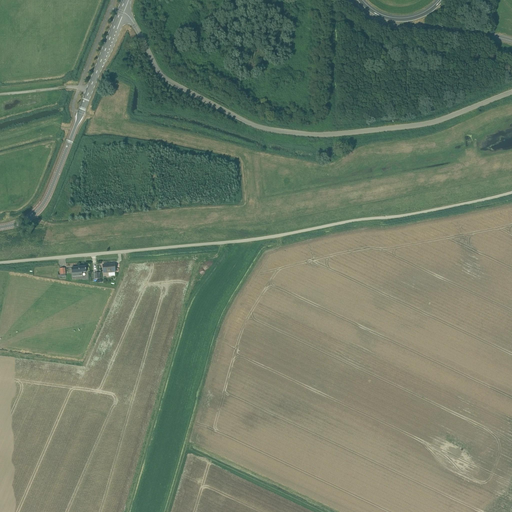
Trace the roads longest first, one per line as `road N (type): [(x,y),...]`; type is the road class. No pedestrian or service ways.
road 1 (unclassified): [(0,263),(266,237),(511,193)]
road 2 (unclassified): [(511,92),(416,126),(319,136),(258,128),(167,80),(119,12)]
road 3 (tertiary): [(0,227),(30,217),(51,193),(119,12)]
road 4 (motorway): [(350,0),(382,23),(511,40)]
